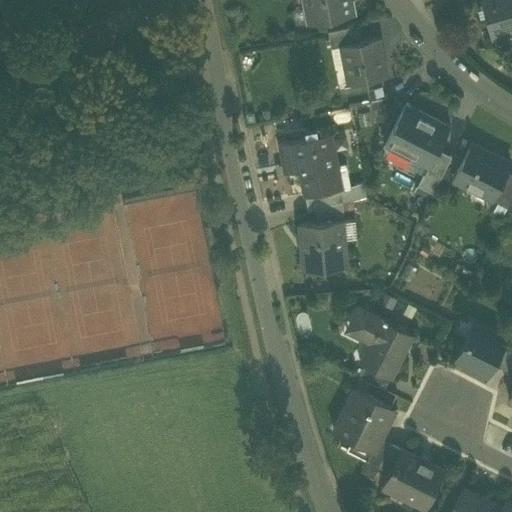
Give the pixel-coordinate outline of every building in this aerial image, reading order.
[(306,0),(310,18),(353,10),(351,0),(306,0)] [(511,0),(482,0),(493,37),(507,33),(511,31),(511,0)] [(328,29),(331,45),(343,42),(343,41),(361,38),(359,23),(328,29)] [(343,42),(351,81),(386,74),(378,34),(361,38),(343,41),(343,42)] [(427,163),(429,164),(437,149),(449,124),(406,102),(386,142),(387,142),(389,138),(413,150),(411,155),(427,163)] [(299,160),(305,192),(314,190),(337,186),(332,162),(334,161),(329,130),(280,139),(284,162),(299,160)] [(387,142),(411,155),(413,150),(389,138),(387,142)] [(493,194),(494,194),(507,168),(511,160),(472,140),(453,176),(467,183),(468,181),(493,194)] [(417,183),(433,191),(451,156),(437,149),(429,164),(427,163),(417,183)] [(492,196),(509,205),(511,197),(511,170),(507,168),(494,194),(493,194),(492,196)] [(314,190),(317,205),(341,200),(338,185),(337,186),(314,190)] [(343,217),(341,200),(317,205),(318,218),(336,216),(336,217),(343,217)] [(300,220),(305,266),(347,261),(344,234),(338,235),(336,217),(336,216),(318,218),(300,220)] [(346,329),(371,341),(374,335),(356,326),(365,307),(358,304),(346,329)] [(392,377),(415,332),(387,318),(389,316),(385,314),(384,316),(365,307),(356,326),(374,335),(371,341),(361,362),(367,364),(392,377)] [(480,362),(491,368),(493,364),(507,338),(505,338),(474,321),(455,356),(462,360),(477,367),(480,362)] [(508,372),(509,370),(511,363),(511,324),(505,338),(507,338),(493,364),(508,372)] [(488,373),(491,368),(480,362),(477,367),(488,373)] [(362,375),(386,387),(392,377),(367,364),(362,375)] [(373,448),(374,448),(380,436),(389,419),(384,416),(391,403),(356,385),(334,428),(373,448)] [(374,476),(379,465),(391,441),(380,436),(374,448),(373,448),(362,469),(374,476)] [(401,446),(391,441),(379,465),(388,470),(401,446)] [(411,498),(425,505),(444,468),(428,460),(428,462),(415,456),(416,454),(401,446),(388,470),(382,483),(383,484),(385,479),(397,485),(413,493),(411,498)] [(428,460),(416,454),(415,456),(428,462),(428,460)] [(383,484),(411,498),(413,493),(397,485),(385,479),(383,484)] [(499,511),(503,505),(463,485),(449,511),(499,511)] [(511,511),(511,503),(505,500),(503,505),(499,511),(511,511)]
